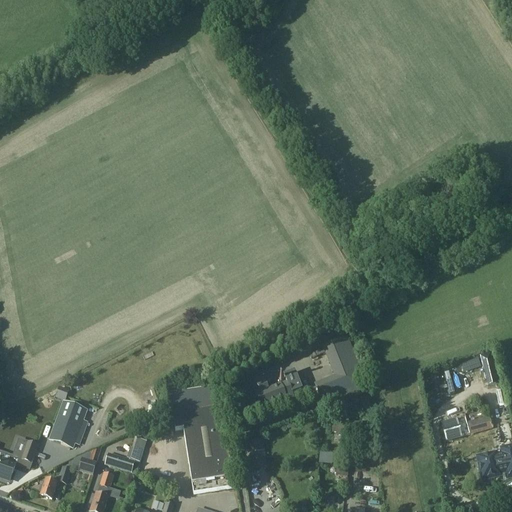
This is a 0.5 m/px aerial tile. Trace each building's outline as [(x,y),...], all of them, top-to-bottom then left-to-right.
[(322,405),(347,396),(366,390),(364,387),(346,342),(323,351),(335,380),(315,388),(321,405),(322,405)] [(487,387),(497,385),(493,367),(490,354),(479,357),(487,387)] [(294,373),(284,377),(287,384),(267,391),(265,385),(258,387),(261,394),(256,396),(262,411),(293,398),(291,394),(301,390),(294,373)] [(232,489),(217,389),(169,396),(175,433),(183,431),(193,496),(232,489)] [(368,398),(359,399),(361,413),(370,412),(368,398)] [(63,404),(50,442),(72,450),(74,445),(82,421),(86,412),(63,404)] [(340,407),(341,416),(355,414),(354,405),(340,407)] [(467,415),(435,423),(439,440),(443,439),(461,435),(471,433),(469,423),(468,421),(467,415)] [(360,434),(361,423),(332,423),(332,433),(337,433),(337,437),(357,437),(357,434),(360,434)] [(146,443),(135,439),(132,450),(143,453),(146,443)] [(36,446),(28,443),(27,442),(20,461),(21,462),(22,462),(30,465),(31,466),(38,447),(36,446)] [(502,453),(477,459),(482,480),(504,476),(503,472),(506,472),(507,479),(511,478),(511,447),(501,450),(502,453)] [(152,450),(152,465),(166,464),(166,473),(169,473),(169,450),(152,450)] [(128,462),(128,461),(108,455),(105,467),(131,475),(131,474),(134,464),(128,462)] [(0,481),(9,485),(16,465),(0,458),(0,481)] [(97,464),(81,460),(77,473),(78,474),(93,478),(97,464)] [(63,469),(58,482),(60,482),(59,484),(66,486),(71,471),(67,470),(66,470),(63,469)] [(96,495),(89,511),(103,511),(108,498),(110,499),(113,491),(109,490),(113,477),(103,474),(96,495)] [(39,493),(38,495),(40,495),(39,498),(51,502),(57,485),(59,485),(59,484),(60,482),(58,482),(54,480),(53,483),(45,481),(44,482),(43,482),(42,487),(40,487),(39,493)]
